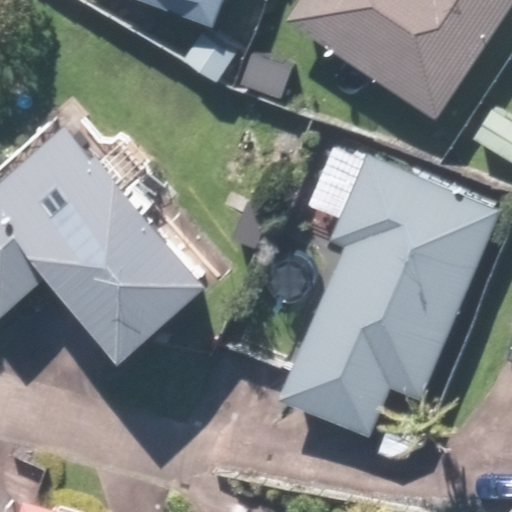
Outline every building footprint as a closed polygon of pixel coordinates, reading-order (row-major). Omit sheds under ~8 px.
[(232,0),(162,0),(224,23),(232,0)] [(511,0),(304,0),(293,16),(445,116),(511,13),(511,0)] [(71,124),(0,185),(0,304),(8,313),(57,270),(132,355),(220,278),(106,149),(99,155),(71,124)] [(430,399),(509,207),(374,152),(338,235),(353,241),(287,394),(377,432),(397,385),(430,399)] [(82,511),(28,497),(23,511),(82,511)]
